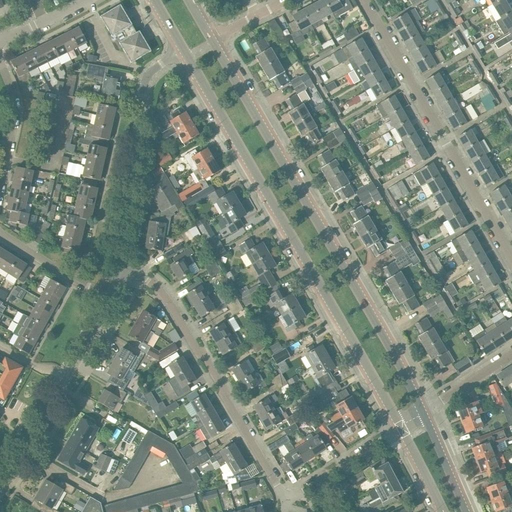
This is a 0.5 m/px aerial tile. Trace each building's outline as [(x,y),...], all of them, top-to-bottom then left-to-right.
[(324,0),(323,0),(313,5),(321,19),(331,14),(336,22),(324,0)] [(324,0),(336,22),(340,20),(338,17),(348,11),(357,6),(353,0),(324,0)] [(431,13),(441,8),(436,0),(429,0),(425,3),(431,13)] [(443,0),(451,11),(454,9),(458,6),(455,1),(456,0),(443,0)] [(495,22),(511,12),(504,0),(500,0),(492,5),(487,8),(495,22)] [(136,33),(120,5),(100,17),(112,37),(114,36),(131,64),(151,52),(139,32),(136,33)] [(310,25),(321,19),(313,5),(303,11),(310,25)] [(441,8),(431,13),(432,14),(437,11),(441,16),(437,18),(440,23),(447,18),(441,8)] [(419,20),(413,10),(392,22),(398,32),(418,21),(419,20)] [(291,35),(293,39),(302,35),(303,36),(313,30),(310,25),(303,11),(292,17),(294,21),(287,25),(292,34),(291,35)] [(508,33),(511,30),(511,12),(495,22),(504,36),(508,33)] [(418,21),(398,32),(404,43),(418,35),(423,32),(418,21)] [(450,22),(446,24),(450,31),(454,28),(451,23),(450,22)] [(69,33),(77,48),(87,43),(79,28),(69,33)] [(359,36),(354,28),(343,34),(345,38),(347,42),(359,36)] [(285,40),(279,29),(272,34),(278,44),(285,40)] [(511,30),(508,33),(510,34),(494,44),(498,50),(511,40),(511,30)] [(59,38),(67,53),(77,48),(69,33),(59,38)] [(452,35),(455,41),(460,38),(456,33),(452,35)] [(364,37),(368,45),(373,43),(370,35),(364,37)] [(418,35),(404,43),(410,53),(424,46),(418,35)] [(57,58),(67,53),(59,38),(50,42),(57,58)] [(255,57),(262,69),(278,60),(271,48),(270,49),(264,38),(252,45),(258,55),(255,57)] [(347,42),(345,38),(338,42),(340,46),(347,42)] [(347,61),(367,49),(361,39),(341,50),(347,61)] [(466,50),(460,39),(451,44),(454,48),(459,46),(460,48),(452,52),(455,56),(466,50)] [(476,53),(482,49),(484,47),(480,41),(472,47),(476,53)] [(40,47),(48,63),(57,58),(50,42),(40,47)] [(410,53),(416,64),(430,56),(424,46),(410,53)] [(38,68),(48,63),(40,47),(30,52),(38,68)] [(326,54),(323,49),(317,53),(320,57),(326,54)] [(353,71),(373,60),(367,49),(347,61),(353,71)] [(21,57),(28,73),(38,68),(30,52),(21,57)] [(435,53),(430,56),(416,64),(422,74),(436,67),(441,64),(435,53)] [(28,73),(21,57),(11,62),(18,78),(28,73)] [(290,83),(289,82),(284,73),(285,72),(278,60),(262,69),(269,81),(272,80),(278,90),(290,83)] [(348,74),(354,84),(365,78),(379,70),(373,60),(353,71),(348,74)] [(96,79),(95,82),(103,84),(101,95),(118,98),(120,89),(118,89),(120,79),(97,74),(94,74),(96,66),(89,64),(86,76),(88,79),(92,80),(94,78),(96,79)] [(371,89),(385,81),(379,70),(365,78),(371,89)] [(310,79),(308,76),(307,73),(299,77),(303,83),(310,79)] [(437,74),(426,80),(433,93),(445,86),(437,74)] [(299,77),(289,82),(290,83),(293,89),(303,83),(299,77)] [(304,106),(303,105),(302,104),(308,101),(303,92),(306,90),(306,88),(313,84),(310,79),(303,83),(293,89),(296,94),(285,101),(287,104),(291,111),(288,113),(295,126),(310,117),(308,113),(311,112),(312,109),(309,105),(307,104),(304,106)] [(391,91),(385,81),(371,89),(377,99),(391,91)] [(337,88),(334,82),(322,89),(326,95),(337,88)] [(489,94),(492,92),(490,87),(482,82),(461,94),(465,102),(486,90),(489,94)] [(74,84),(67,83),(66,86),(64,96),(72,97),(74,88),(74,84)] [(452,99),(445,86),(433,93),(440,106),(452,99)] [(505,101),(511,96),(509,98),(505,92),(501,95),(505,101)] [(358,96),(351,99),(355,105),(361,101),(358,96)] [(381,103),(388,116),(400,109),(393,96),(381,103)] [(482,100),(486,108),(492,104),(488,97),(482,100)] [(440,106),(447,118),(459,111),(452,99),(440,106)] [(339,107),(335,100),(331,102),(335,109),(339,107)] [(324,103),(314,108),(317,112),(326,107),(324,103)] [(99,105),(96,116),(113,119),(116,108),(99,105)] [(459,111),(447,118),(454,131),(472,121),(465,108),(459,111)] [(388,116),(395,128),(408,121),(400,109),(388,116)] [(162,134),(158,126),(152,130),(151,132),(154,136),(148,140),(152,147),(159,143),(163,141),(162,141),(172,135),(172,136),(192,124),(185,112),(181,115),(178,110),(170,115),(173,120),(170,122),(173,127),(168,130),(162,134)] [(111,130),(113,119),(96,116),(94,126),(111,130)] [(322,139),(316,129),(317,129),(310,117),(295,126),(302,137),(305,135),(311,146),(322,139)] [(408,121),(395,128),(402,141),(415,134),(408,121)] [(199,135),(192,124),(172,136),(174,140),(179,137),(183,144),(199,135)] [(98,142),(99,139),(108,141),(111,130),(94,126),(88,125),(84,139),(98,142)] [(351,137),(356,135),(352,128),(347,130),(351,137)] [(465,150),(477,143),(470,130),(458,137),(465,150)] [(322,139),(325,145),(336,139),(333,133),(332,132),(322,139)] [(409,153),(422,146),(415,134),(402,141),(409,153)] [(336,139),(325,145),(328,150),(346,140),(343,135),(336,139)] [(472,162),(484,155),(477,143),(465,150),(472,162)] [(90,145),(87,156),(104,160),(107,149),(90,145)] [(429,159),(422,146),(409,153),(417,166),(429,159)] [(207,149),(191,158),(198,170),(213,160),(207,149)] [(320,169),(327,182),(343,173),(336,161),(335,161),(328,150),(317,157),(323,167),(320,169)] [(172,160),(168,154),(157,160),(160,166),(172,160)] [(479,174),(491,168),(484,155),(472,162),(479,174)] [(85,166),(102,170),(104,160),(87,156),(85,166)] [(220,171),(213,160),(198,170),(193,173),(199,184),(220,171)] [(378,171),(377,171),(384,167),(380,161),(374,165),(370,167),(374,174),(378,171)] [(420,187),(427,183),(439,176),(432,164),(419,171),(413,174),(420,187)] [(496,165),(491,168),(479,174),(487,187),(504,177),(496,165)] [(102,170),(85,166),(82,177),(99,181),(102,170)] [(164,173),(160,167),(152,172),(155,178),(164,173)] [(14,178),(31,182),(33,171),(16,168),(14,178)] [(378,171),(374,174),(381,186),(392,179),(389,175),(382,179),(378,171)] [(350,184),(343,173),(327,182),(334,193),(337,191),(343,202),(355,195),(349,185),(350,184)] [(148,191),(161,213),(161,214),(160,218),(150,216),(147,236),(167,239),(170,217),(175,215),(174,213),(183,207),(164,174),(152,182),(155,186),(148,191)] [(173,176),(168,179),(172,185),(177,182),(173,176)] [(446,189),(439,176),(427,183),(434,196),(446,189)] [(31,182),(14,178),(11,189),(20,191),(28,193),(31,182)] [(391,203),(403,197),(409,193),(402,181),(388,189),(385,192),(391,203)] [(180,187),(177,182),(172,185),(175,190),(180,187)] [(356,193),(359,200),(376,190),(373,184),(366,188),(366,187),(356,193)] [(78,196),(95,200),(98,189),(81,185),(78,196)] [(496,204),(510,196),(504,185),(490,193),(496,204)] [(9,200),(26,203),(28,193),(20,191),(11,189),(9,200)] [(193,196),(189,189),(178,195),(182,202),(189,198),(193,196)] [(216,203),(223,214),(239,204),(232,193),(225,197),(220,189),(209,196),(214,204),(216,203)] [(441,208),(453,201),(446,189),(434,196),(441,208)] [(376,190),(359,200),(363,207),(373,201),(375,204),(382,200),(376,190)] [(511,194),(510,196),(496,204),(502,214),(511,208),(511,194)] [(76,206),(93,210),(95,200),(78,196),(76,206)] [(197,203),(194,197),(184,202),(188,208),(197,203)] [(403,197),(391,203),(395,210),(399,207),(396,202),(403,197)] [(24,213),(26,203),(9,200),(7,211),(11,212),(12,211),(24,214),(24,213)] [(453,201),(441,208),(448,221),(460,213),(453,201)] [(245,215),(239,204),(223,214),(229,225),(227,226),(232,233),(243,227),(238,219),(245,215)] [(93,210),(76,206),(73,217),(86,220),(85,220),(90,221),(93,210)] [(352,225),(360,238),(375,228),(368,216),(367,216),(361,206),(350,213),(356,223),(352,225)] [(511,208),(502,214),(508,225),(511,222),(511,208)] [(6,219),(10,220),(9,222),(34,228),(37,216),(24,213),(24,214),(12,211),(11,212),(7,211),(6,219)] [(407,220),(403,213),(399,216),(403,223),(407,220)] [(467,226),(460,213),(448,221),(455,233),(467,226)] [(83,230),(85,220),(86,220),(73,217),(69,215),(66,226),(83,230)] [(196,223),(198,228),(207,223),(204,219),(196,223)] [(207,223),(198,228),(209,246),(210,246),(213,252),(222,247),(219,241),(217,242),(207,223)] [(64,237),(81,241),(83,230),(66,226),(64,237)] [(382,241),(375,228),(360,238),(366,249),(370,247),(376,258),(387,251),(381,241),(382,241)] [(200,236),(197,231),(189,235),(192,240),(200,236)] [(451,242),(457,253),(476,242),(470,231),(451,242)] [(166,246),(167,239),(147,236),(145,249),(161,251),(162,246),(166,246)] [(81,241),(64,237),(60,252),(74,255),(75,251),(78,252),(81,241)] [(246,254),(252,265),(269,255),(262,244),(255,248),(250,239),(238,246),(243,255),(246,254)] [(393,255),(410,245),(406,240),(400,243),(399,243),(389,249),(393,255)] [(476,242),(457,253),(452,256),(458,266),(468,260),(482,252),(476,242)] [(183,250),(180,244),(163,254),(166,260),(183,250)] [(410,245),(393,255),(396,262),(407,256),(406,255),(413,251),(410,245)] [(0,266),(8,253),(0,248),(0,266)] [(194,254),(190,248),(172,259),(175,264),(170,267),(179,280),(191,273),(188,267),(193,264),(193,261),(190,256),(194,254)] [(227,254),(224,248),(214,254),(217,260),(227,254)] [(482,252),(468,260),(474,270),(488,263),(482,252)] [(8,253),(0,266),(0,269),(8,274),(17,259),(8,253)] [(264,293),(277,285),(272,278),(268,270),(275,266),(269,255),(252,265),(258,275),(257,276),(261,284),(265,291),(263,292),(264,293)] [(430,268),(440,263),(436,256),(427,262),(430,268)] [(17,280),(18,280),(20,276),(27,266),(27,265),(17,259),(8,274),(17,280)] [(204,267),(208,273),(218,267),(215,261),(204,267)] [(385,281),(392,293),(407,284),(400,272),(400,273),(394,262),(382,269),(388,279),(385,281)] [(446,273),(440,263),(430,268),(437,278),(446,273)] [(474,285),(480,281),(494,273),(488,263),(474,270),(468,274),(474,285)] [(27,266),(20,276),(25,279),(32,269),(27,266)] [(221,272),(218,267),(208,273),(211,278),(221,272)] [(228,279),(237,274),(234,269),(226,274),(228,279)] [(441,276),(446,273),(437,278),(441,285),(445,283),(441,276)] [(494,273),(480,281),(486,292),(500,284),(494,273)] [(239,278),(237,274),(228,279),(231,283),(239,278)] [(50,280),(45,290),(60,298),(66,288),(50,280)] [(453,297),(449,290),(454,287),(452,283),(443,289),(449,299),(453,297)] [(263,292),(259,284),(239,296),(243,303),(263,292)] [(414,296),(407,284),(392,293),(399,305),(402,303),(408,314),(420,307),(414,297),(414,296)] [(277,285),(264,293),(272,307),(276,305),(282,316),(299,307),(292,295),(285,299),(282,295),(277,285)] [(190,300),(188,301),(192,308),(194,307),(195,306),(208,298),(201,286),(187,294),(190,300)] [(55,307),(60,298),(45,290),(40,299),(55,307)] [(490,296),(489,294),(483,298),(487,306),(494,302),(490,296)] [(422,304),(426,311),(443,301),(440,295),(433,299),(432,298),(422,304)] [(195,306),(194,307),(201,318),(215,310),(208,298),(195,306)] [(226,305),(230,310),(240,304),(237,298),(226,305)] [(50,317),(55,307),(40,299),(34,308),(50,317)] [(443,301),(426,311),(431,318),(443,310),(448,319),(452,316),(443,301)] [(240,304),(230,310),(233,316),(243,309),(240,304)] [(305,317),(299,307),(282,316),(289,327),(285,329),(287,333),(300,325),(298,322),(305,317)] [(34,308),(29,318),(44,326),(50,317),(34,308)] [(143,311),(136,323),(149,331),(154,334),(159,337),(162,331),(157,328),(161,322),(143,311)] [(23,315),(18,324),(39,336),(44,326),(29,318),(23,315)] [(511,337),(511,329),(507,322),(504,317),(494,324),(497,330),(505,342),(511,337)] [(417,337),(424,349),(440,340),(433,328),(432,329),(426,318),(415,325),(421,335),(417,337)] [(255,325),(258,330),(267,326),(264,320),(255,325)] [(216,344),(235,332),(228,321),(223,324),(217,327),(209,332),(216,344)] [(149,331),(136,323),(129,335),(141,342),(142,342),(147,345),(154,334),(149,331)] [(18,324),(13,333),(19,337),(34,345),(39,336),(18,324)] [(267,326),(258,330),(260,334),(268,329),(267,326)] [(176,330),(170,332),(174,342),(179,340),(176,330)] [(487,336),(495,349),(505,342),(497,330),(487,336)] [(495,349),(487,336),(484,331),(474,337),(485,355),(495,349)] [(242,344),(235,332),(216,344),(223,356),(242,344)] [(249,342),(252,348),(262,342),(259,336),(249,342)] [(34,345),(19,337),(13,346),(29,355),(34,345)] [(454,362),(448,352),(447,352),(440,340),(424,349),(431,361),(435,359),(441,370),(454,362)] [(265,347),(262,342),(252,348),(255,353),(265,347)] [(174,343),(169,346),(162,350),(166,357),(177,350),(174,343)] [(282,349),(278,343),(269,348),(273,355),(282,349)] [(112,360),(128,370),(134,373),(145,354),(131,346),(128,352),(122,349),(119,354),(118,353),(115,354),(112,360)] [(162,350),(169,346),(158,352),(151,348),(147,354),(159,361),(166,357),(162,350)] [(326,359),(328,358),(321,346),(314,350),(312,346),(304,351),(307,355),(305,356),(312,367),(326,359)] [(287,357),(283,351),(274,356),(277,363),(287,357)] [(169,357),(161,362),(159,363),(163,369),(168,366),(175,377),(189,369),(182,357),(179,358),(176,353),(169,357)] [(480,361),(477,356),(466,363),(464,359),(452,367),(458,376),(480,361)] [(329,372),(334,369),(328,358),(326,359),(312,367),(318,377),(314,379),(319,387),(307,394),(312,401),(319,396),(325,393),(334,388),(338,385),(334,378),(333,379),(329,372)] [(0,406),(2,408),(7,399),(5,397),(21,368),(5,359),(3,365),(0,363),(0,406)] [(112,360),(108,366),(109,368),(110,369),(107,374),(113,377),(109,384),(117,388),(123,392),(130,380),(124,377),(128,370),(112,360)] [(231,369),(238,381),(252,373),(245,361),(231,369)] [(511,381),(511,370),(510,367),(496,376),(504,387),(511,381)] [(189,369),(175,377),(168,382),(177,397),(190,390),(187,386),(196,381),(189,369)] [(288,381),(296,376),(293,372),(285,377),(288,381)] [(259,385),(252,373),(238,381),(245,393),(259,385)] [(284,379),(281,374),(271,380),(274,386),(284,379)] [(296,376),(288,381),(290,385),(298,380),(296,376)] [(287,385),(284,379),(274,386),(266,390),(269,395),(287,385)] [(508,404),(494,381),(488,384),(491,393),(490,393),(491,396),(492,396),(496,408),(508,404)] [(127,394),(123,392),(117,388),(113,395),(105,390),(98,402),(113,411),(117,402),(121,404),(127,394)] [(140,389),(138,388),(133,397),(151,407),(140,389)] [(334,422),(357,409),(351,397),(350,397),(345,389),(338,394),(334,388),(325,393),(319,396),(325,406),(338,398),(340,403),(334,406),(338,413),(331,417),(334,422)] [(465,406),(457,409),(461,421),(478,415),(484,413),(476,393),(469,397),(471,403),(469,404),(469,402),(464,404),(465,406)] [(197,415),(211,407),(204,394),(190,403),(197,415)] [(299,398),(303,406),(312,401),(307,394),(299,398)] [(253,407),(260,419),(274,411),(270,405),(278,400),(274,395),(253,407)] [(165,408),(155,414),(158,420),(179,407),(176,402),(165,408)] [(165,408),(162,403),(152,409),(155,414),(165,408)] [(511,410),(508,404),(501,407),(504,415),(511,411),(511,410)] [(199,429),(199,430),(218,419),(211,407),(197,415),(191,419),(198,430),(199,429)] [(274,411),(260,419),(267,431),(286,420),(290,426),(283,430),(283,431),(294,424),(302,419),(306,417),(301,409),(288,417),(285,412),(280,415),(276,409),(274,411)] [(364,420),(357,409),(334,422),(326,427),(321,431),(329,440),(334,436),(331,432),(337,429),(340,434),(352,427),(353,428),(357,426),(356,424),(364,420)] [(483,427),(478,415),(461,421),(466,433),(483,427)] [(318,428),(308,416),(306,417),(302,419),(313,432),(318,428)] [(67,443),(84,453),(89,444),(91,445),(92,443),(91,443),(99,428),(81,418),(67,443)] [(218,419),(199,430),(206,440),(210,437),(211,438),(225,430),(218,419)] [(131,421),(129,425),(138,430),(140,427),(131,421)] [(286,436),(298,429),(297,428),(294,424),(283,431),(286,436)] [(123,441),(133,445),(138,431),(128,428),(123,441)] [(328,441),(320,431),(318,428),(313,432),(317,435),(313,438),(310,434),(303,439),(306,443),(315,456),(326,449),(323,444),(328,441)] [(500,452),(500,451),(507,449),(503,437),(506,435),(504,428),(479,437),(475,439),(477,446),(471,448),(476,461),(500,452)] [(165,454),(172,467),(183,461),(174,445),(148,431),(139,446),(149,452),(152,447),(165,454)] [(268,447),(271,452),(283,445),(285,448),(289,454),(283,458),(284,460),(283,461),(283,462),(284,463),(279,466),(283,473),(290,469),(292,471),(303,464),(294,450),(285,437),(268,447)] [(189,445),(179,451),(185,460),(194,454),(195,455),(204,449),(204,448),(206,447),(203,442),(192,448),(189,445)] [(84,453),(67,443),(57,460),(83,475),(88,468),(79,463),(84,453)] [(226,464),(241,456),(233,443),(213,455),(213,456),(210,458),(207,454),(198,459),(186,466),(189,471),(193,469),(201,464),(201,465),(209,460),(212,465),(217,461),(220,467),(226,464)] [(294,450),(303,464),(315,456),(306,443),(294,450)] [(139,446),(136,451),(146,457),(149,452),(139,446)] [(183,461),(186,466),(198,459),(207,454),(204,449),(195,455),(194,454),(185,460),(183,461)] [(136,451),(133,456),(143,462),(146,457),(136,451)] [(505,463),(500,452),(476,461),(481,473),(486,471),(489,478),(498,475),(506,472),(503,464),(505,463)] [(106,466),(110,458),(101,454),(98,461),(106,466)] [(133,456),(130,462),(140,468),(143,462),(133,456)] [(230,484),(231,485),(237,482),(251,478),(245,469),(247,467),(241,456),(226,464),(230,471),(225,473),(228,484),(230,484)] [(106,466),(98,461),(95,468),(112,475),(118,461),(110,458),(106,466)] [(183,461),(172,467),(176,472),(186,466),(183,461)] [(130,462),(127,467),(137,473),(140,468),(130,462)] [(375,489),(396,478),(388,462),(379,467),(376,463),(370,466),(349,480),(354,488),(368,479),(365,474),(372,470),(380,485),(374,488),(375,489)] [(177,486),(181,497),(201,492),(197,486),(195,482),(192,476),(189,471),(186,466),(176,472),(183,484),(177,486)] [(127,467),(124,472),(134,478),(137,473),(127,467)] [(124,472),(121,477),(131,483),(134,478),(124,472)] [(131,483),(121,477),(113,491),(113,492),(128,489),(131,483)] [(403,492),(396,478),(375,489),(380,499),(368,506),(371,511),(380,511),(379,509),(397,500),(395,497),(403,492)] [(45,480),(40,490),(57,500),(62,491),(71,496),(75,488),(59,479),(55,486),(45,480)] [(256,486),(254,481),(241,484),(243,490),(256,486)] [(496,484),(486,488),(491,501),(508,494),(511,492),(511,486),(511,487),(511,485),(506,487),(503,481),(496,484)] [(237,482),(231,485),(232,491),(239,489),(237,482)] [(177,486),(171,487),(175,499),(181,497),(177,486)] [(171,487),(166,489),(169,501),(175,499),(171,487)] [(166,489),(160,490),(163,502),(169,501),(166,489)] [(57,500),(40,490),(34,499),(44,505),(40,511),(58,511),(52,508),(57,500)] [(160,490),(154,492),(157,504),(163,502),(160,490)] [(217,498),(215,491),(202,494),(204,501),(217,498)] [(154,492),(148,494),(151,506),(157,504),(154,492)] [(511,511),(511,492),(508,494),(491,501),(495,511),(511,511)] [(148,494),(142,495),(145,507),(151,506),(148,494)] [(142,495),(136,497),(139,509),(145,507),(142,495)] [(86,505),(81,511),(102,511),(101,503),(90,497),(86,505)] [(136,497),(130,499),(134,511),(139,509),(136,497)] [(189,498),(181,501),(183,507),(197,503),(195,497),(189,498)] [(130,499),(124,500),(127,511),(128,511),(134,511),(130,499)] [(80,511),(81,511),(86,505),(78,500),(73,508),(80,511)] [(127,511),(124,500),(118,502),(121,511),(127,511)] [(104,506),(106,511),(121,511),(118,502),(104,506)]
